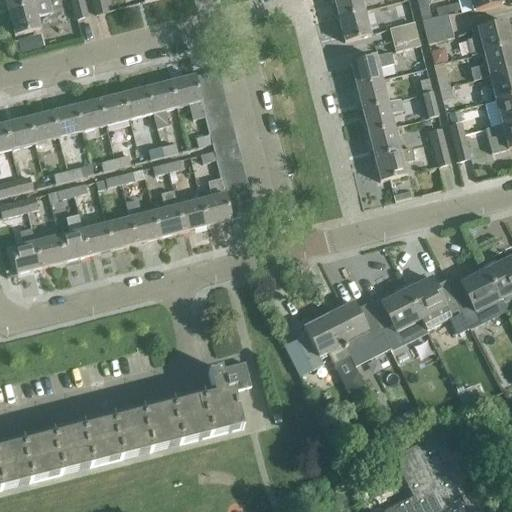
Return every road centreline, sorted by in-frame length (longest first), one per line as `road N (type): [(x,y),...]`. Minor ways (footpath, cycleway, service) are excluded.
road 1 (residential): [(222,24),(300,6),(356,235)]
road 2 (residential): [(0,415),(190,368),(171,285)]
road 3 (residential): [(280,256),(222,24)]
road 4 (residential): [(0,79),(222,24)]
road 5 (residential): [(171,285),(24,324),(0,318)]
road 6 (residential): [(356,235),(511,195)]
